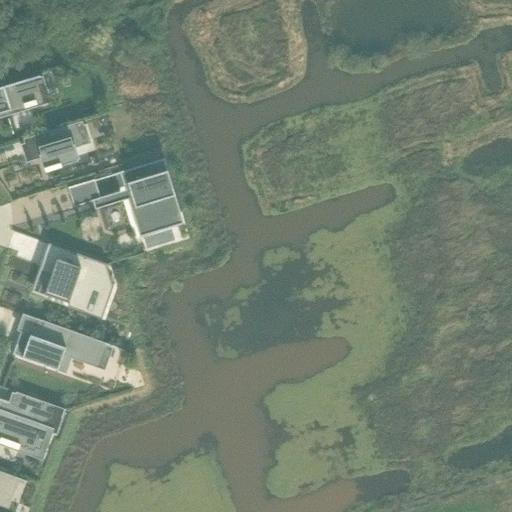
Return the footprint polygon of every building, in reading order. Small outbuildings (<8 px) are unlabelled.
[(34,78),(0,88),(0,114),(8,112),(8,111),(24,107),(25,108),(36,105),(35,103),(41,101),(35,79),(34,78)] [(82,122),(23,140),(29,162),(41,159),(45,173),(61,168),(60,167),(60,166),(71,163),(66,147),(72,145),(87,141),(83,126),(82,122)] [(159,161),(112,175),(112,177),(124,173),(139,224),(135,225),(136,226),(176,214),(159,161)] [(94,180),(68,189),(73,208),(100,200),(94,180)] [(116,258),(138,252),(131,229),(109,235),(116,258)] [(48,258),(36,292),(87,310),(93,292),(99,294),(105,278),(115,282),(107,265),(72,252),(67,265),(48,258)] [(20,332),(12,355),(46,367),(57,371),(63,354),(97,366),(100,357),(105,345),(105,344),(42,321),(41,321),(36,336),(35,338),(20,332)] [(0,399),(0,443),(18,450),(19,446),(38,453),(45,433),(52,435),(53,434),(58,418),(62,419),(65,410),(23,395),(23,396),(19,406),(0,399)] [(0,469),(0,494),(5,497),(13,474),(0,469)]
